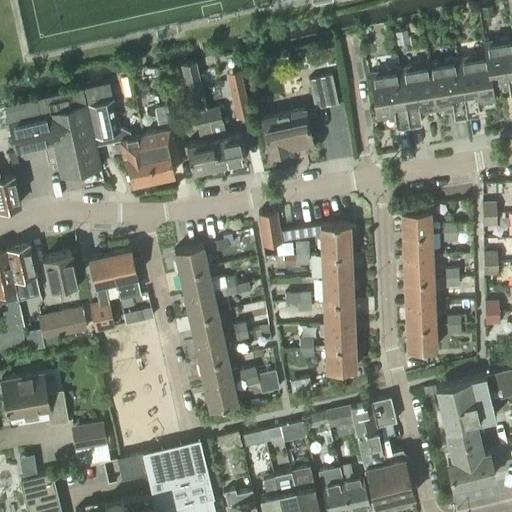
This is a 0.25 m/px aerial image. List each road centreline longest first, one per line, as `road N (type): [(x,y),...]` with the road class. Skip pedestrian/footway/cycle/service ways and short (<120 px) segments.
road 1 (residential): [(423,511),(394,377),(381,174)]
road 2 (residential): [(142,216),(369,176)]
road 3 (residential): [(193,421),(142,216)]
road 4 (residential): [(0,227),(67,212),(142,216)]
road 5 (residential): [(369,176),(346,37)]
road 6 (residential): [(381,174),(511,154)]
